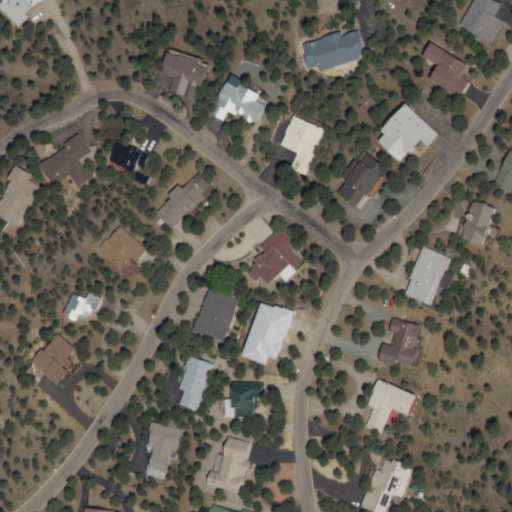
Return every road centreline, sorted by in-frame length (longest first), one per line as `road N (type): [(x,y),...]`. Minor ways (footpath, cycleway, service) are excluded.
road 1 (residential): [(511,77),(438,187),(362,264),(320,330),(299,403),(305,511)]
road 2 (residential): [(28,511),(140,368),(211,247),(269,197)]
road 3 (residential): [(269,197),(140,98),(105,92),(0,147)]
